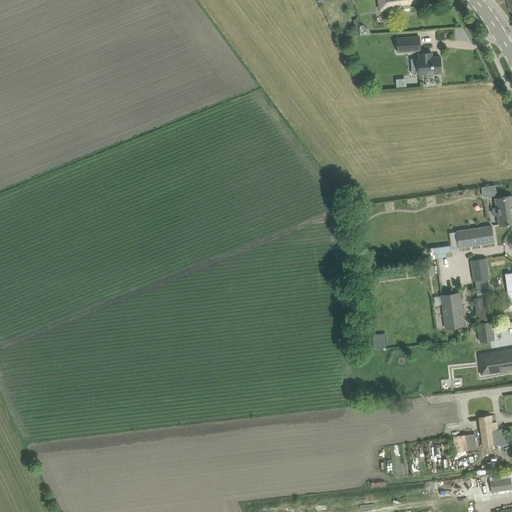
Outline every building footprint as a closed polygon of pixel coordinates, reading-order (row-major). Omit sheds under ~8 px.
[(432,0),(378,0),(380,10),(433,2),(432,0)] [(364,25),(360,26),(360,35),(371,35),(370,32),(364,25)] [(397,38),(398,52),(421,50),(420,37),(397,38)] [(412,66),(412,75),(427,74),(427,76),(434,76),(434,73),(442,72),(441,56),(432,57),(432,52),(419,53),(419,58),(418,58),(419,66),(412,66)] [(394,79),(395,86),(405,86),(405,78),(394,79)] [(494,216),(498,215),(500,225),(511,223),(511,195),(496,198),(497,207),(493,208),(492,210),(492,214),(494,216)] [(360,223),(360,208),(350,208),(351,223),(360,223)] [(460,248),(494,242),(491,226),(457,232),(460,248)] [(490,278),(487,258),(470,260),(474,281),(475,280),(477,294),(490,291),(488,278),(490,278)] [(434,264),(424,266),(425,276),(435,274),(434,264)] [(460,292),(440,295),(445,329),(465,326),(460,292)] [(489,296),(474,298),(480,341),(495,339),(489,296)] [(511,349),(479,356),(482,375),(511,369),(511,349)] [(478,416),(480,432),(499,429),(498,429),(497,421),(493,422),(492,414),(478,416)] [(505,428),(498,429),(499,429),(480,432),(483,447),(507,444),(505,428)] [(472,434),(453,436),(455,452),(474,449),(472,434)] [(492,492),(511,489),(511,485),(511,478),(491,480),(492,492)]
